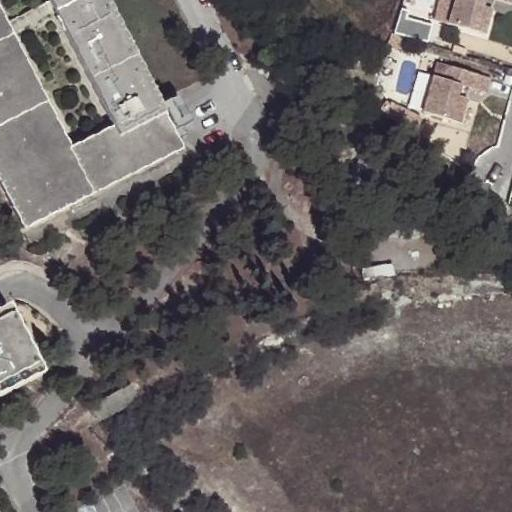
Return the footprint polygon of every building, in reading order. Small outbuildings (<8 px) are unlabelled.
[(0,7),(0,181),(24,228),(182,148),(107,0),(48,0),(121,133),(80,155),(0,7)] [(447,22),(453,0),(451,0),(437,0),(433,18),(447,22)] [(510,0),(452,0),(453,0),(447,22),(484,32),(492,0),(504,0),(510,2),(510,0)] [(273,50),(266,59),(287,81),(295,73),(273,50)] [(490,76),(437,61),(422,112),(459,122),(469,86),(486,91),(490,76)] [(425,213),(423,230),(443,233),(445,216),(425,213)] [(0,310),(0,395),(41,375),(6,308),(0,310)] [(130,383),(89,404),(98,420),(138,399),(130,383)]
